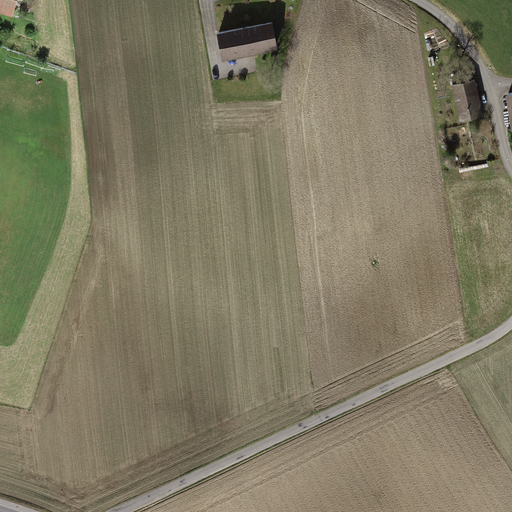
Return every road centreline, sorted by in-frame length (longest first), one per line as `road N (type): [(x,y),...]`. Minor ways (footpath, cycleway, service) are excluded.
road 1 (residential): [(118,511),(488,341),(511,321)]
road 2 (residential): [(415,0),(470,49),(511,167)]
